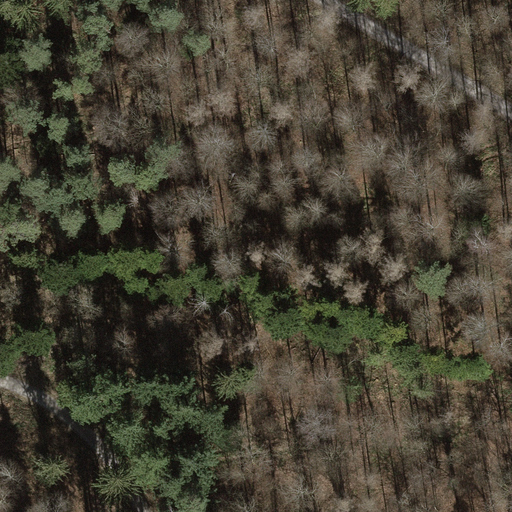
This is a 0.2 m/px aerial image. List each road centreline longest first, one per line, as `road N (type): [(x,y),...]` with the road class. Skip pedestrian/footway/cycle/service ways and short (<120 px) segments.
road 1 (track): [(511,110),(332,0)]
road 2 (track): [(146,511),(99,442),(0,371)]
